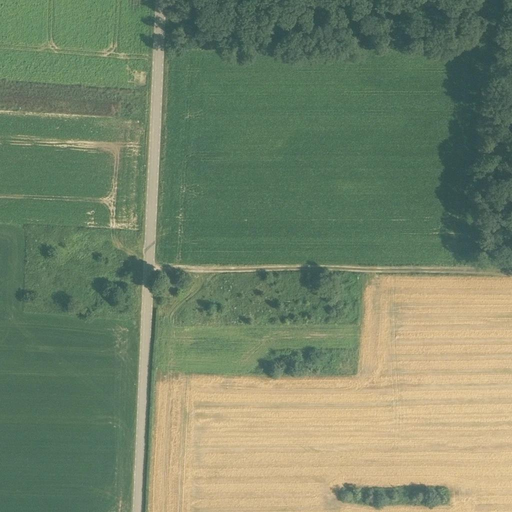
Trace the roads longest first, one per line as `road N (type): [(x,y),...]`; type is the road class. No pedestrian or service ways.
road 1 (tertiary): [(138,511),(161,0)]
road 2 (track): [(511,273),(149,273)]
